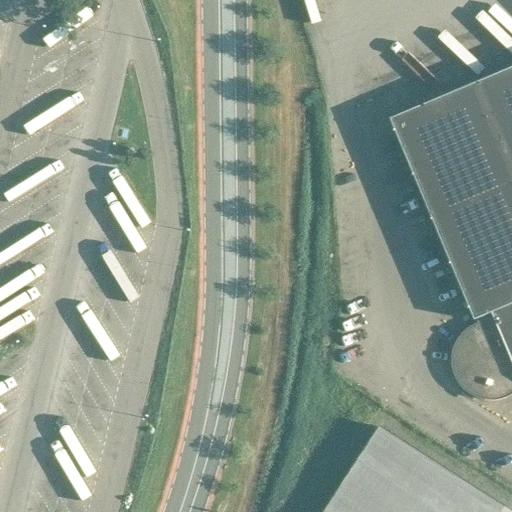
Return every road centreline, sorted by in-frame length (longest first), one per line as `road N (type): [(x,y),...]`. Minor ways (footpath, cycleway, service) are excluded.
road 1 (tertiary): [(190,492),(220,427),(239,325),(240,0)]
road 2 (tertiary): [(209,0),(213,283),(190,492)]
